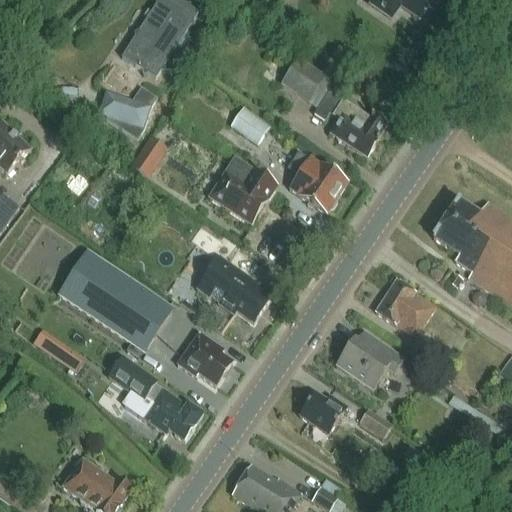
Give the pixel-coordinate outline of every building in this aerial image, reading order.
[(198,18),(170,0),(163,0),(123,62),(156,83),(198,18)] [(435,0),(377,0),(372,8),(391,22),(400,8),(420,22),(435,0)] [(282,91),(310,108),(328,79),(299,62),(282,91)] [(99,121),(100,121),(139,146),(149,129),(159,102),(143,92),(134,106),(107,97),(105,103),(99,121)] [(386,130),(372,120),(370,123),(343,105),(342,105),(329,96),(315,118),(325,125),(330,117),(340,124),(331,138),(347,149),(353,149),(369,159),(379,144),(378,143),(386,130)] [(244,113),(232,132),(259,149),(271,131),(244,113)] [(0,128),(0,173),(6,179),(31,154),(2,126),(0,128)] [(149,185),(170,154),(150,141),(129,172),(149,185)] [(298,183),(294,190),(290,194),(327,219),(348,188),(320,169),(319,169),(311,164),(310,164),(299,156),(286,175),(298,183)] [(210,203),(252,231),(278,192),(235,164),(210,203)] [(0,237),(20,209),(0,195),(0,237)] [(511,223),(488,206),(480,217),(461,203),(435,240),(459,258),(455,264),(471,275),(467,280),(511,311),(511,223)] [(58,299),(144,356),(173,313),(87,256),(58,299)] [(237,315),(254,328),(271,303),(254,291),(256,288),(220,262),(198,294),(210,303),(211,302),(234,318),(237,315)] [(448,287),(458,293),(463,284),(454,278),(448,287)] [(181,286),(170,302),(184,311),(195,295),(181,286)] [(434,312),(416,300),(417,299),(397,286),(376,317),(395,330),(396,329),(415,341),(434,312)] [(34,348),(81,373),(90,357),(43,332),(34,348)] [(189,335),(183,344),(191,349),(178,369),(197,382),(199,379),(216,391),(232,367),(222,360),(225,355),(200,337),(197,340),(189,335)] [(384,375),(392,381),(402,366),(363,339),(356,350),(351,347),(334,372),(370,396),(384,375)] [(426,351),(420,360),(432,368),(438,360),(426,351)] [(511,358),(501,375),(511,381),(511,401),(510,404),(511,404),(511,358)] [(187,410),(163,393),(164,393),(122,366),(108,386),(141,408),(146,399),(154,405),(142,422),(154,431),(154,430),(167,440),(170,436),(186,447),(195,433),(194,432),(204,419),(188,408),(187,410)] [(298,422),(325,441),(345,412),(328,401),(324,407),(313,399),(298,422)] [(370,415),(361,428),(386,444),(394,431),(370,415)] [(501,430),(477,415),(472,423),(495,439),(501,430)] [(419,456),(409,449),(404,456),(414,463),(419,456)] [(83,465),(64,493),(91,511),(119,511),(132,495),(118,485),(115,488),(83,465)] [(250,473),(231,502),(245,511),(291,511),(299,499),(277,485),(274,489),(250,473)] [(0,487),(0,500),(17,511),(21,511),(29,501),(3,483),(0,487)] [(313,503),(311,506),(321,511),(332,511),(339,502),(321,491),(313,503)]
